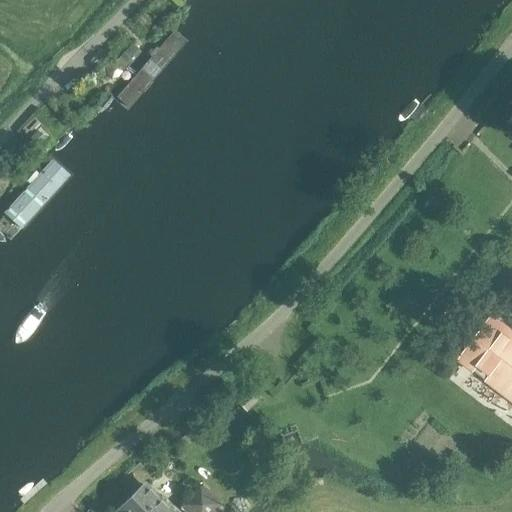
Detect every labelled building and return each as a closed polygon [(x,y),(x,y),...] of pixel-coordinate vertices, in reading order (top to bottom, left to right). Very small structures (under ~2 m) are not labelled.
[(200,44),(182,30),(125,100),(142,114),(200,44)] [(111,63),(105,68),(105,74),(110,79),(116,78),(121,72),(127,64),(125,62),(137,50),(130,44),(114,62),(111,63)] [(35,130),(28,139),(37,148),(45,139),(35,130)] [(84,183),(65,165),(14,219),(33,236),(84,183)] [(511,331),(492,316),(459,360),(511,400),(511,331)] [(260,399),(251,389),(237,401),(247,412),(260,399)] [(276,431),(283,449),(289,447),(296,444),(300,443),(294,425),(285,428),(276,431)] [(200,485),(180,506),(186,511),(213,511),(220,504),(200,485)] [(168,511),(143,486),(117,510),(119,511),(168,511)]
